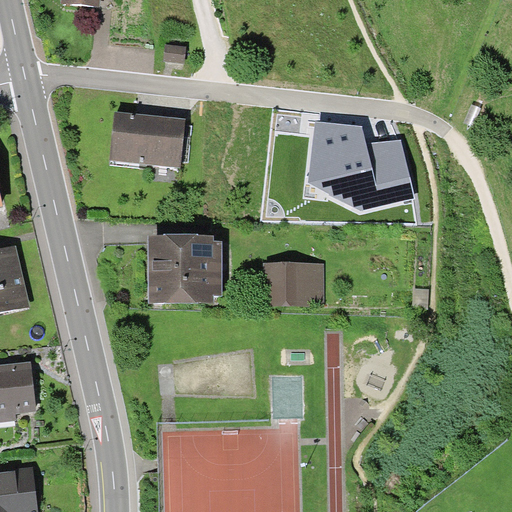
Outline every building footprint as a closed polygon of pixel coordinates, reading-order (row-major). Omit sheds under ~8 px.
[(163,60),(184,63),(186,46),(165,44),(163,60)] [(185,118),(115,111),(110,160),(180,167),(185,118)] [(362,126),(315,122),(308,181),(361,210),(415,198),(401,140),(366,143),(362,126)] [(148,235),(149,303),(214,303),(214,295),(223,295),(222,241),(214,241),(214,234),(148,235)] [(15,245),(0,248),(0,313),(30,306),(15,245)] [(324,263),(264,263),(264,306),(310,306),(310,302),(324,302),(324,263)] [(31,361),(0,364),(0,421),(17,420),(16,412),(36,410),(31,361)] [(38,511),(34,467),(0,470),(0,511),(38,511)]
